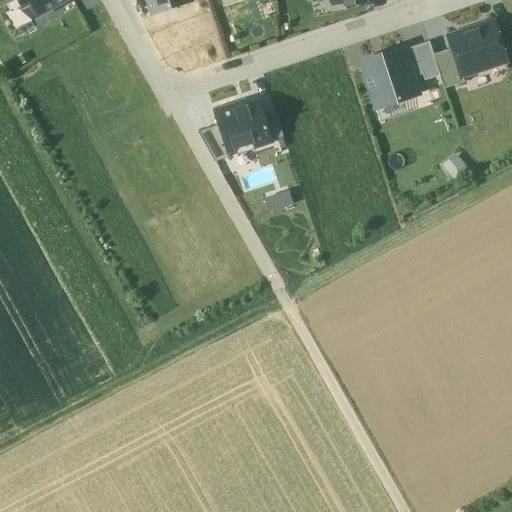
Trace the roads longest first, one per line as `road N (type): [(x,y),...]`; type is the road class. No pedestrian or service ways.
road 1 (track): [(0,449),(285,299),(472,217)]
road 2 (track): [(173,92),(405,511)]
road 3 (residential): [(121,0),(173,92),(411,13)]
